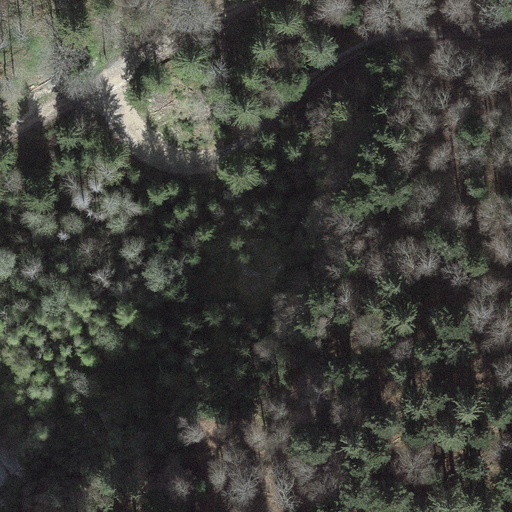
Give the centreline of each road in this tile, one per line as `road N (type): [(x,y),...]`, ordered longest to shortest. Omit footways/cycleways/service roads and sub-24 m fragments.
road 1 (track): [(199,0),(180,13),(168,54),(188,94),(245,99),(404,23),(511,0)]
road 2 (track): [(168,54),(0,147)]
